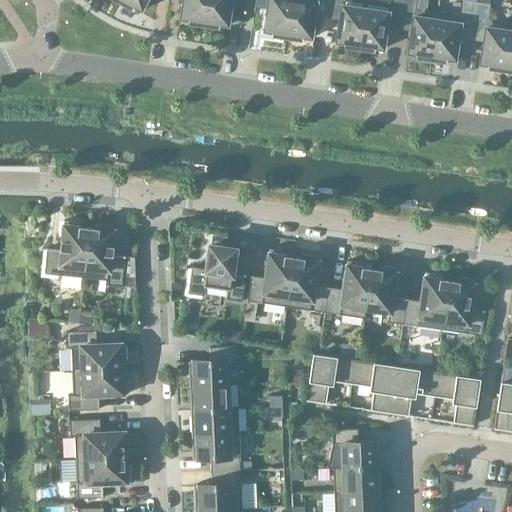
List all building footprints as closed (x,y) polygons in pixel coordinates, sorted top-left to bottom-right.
[(118,0),(118,1),(131,8),(132,5),(140,10),(145,0),(118,0)] [(203,25),(206,0),(182,0),(180,18),(189,20),(188,23),(203,25)] [(206,0),(203,25),(217,27),(218,24),(227,25),(230,0),(206,0)] [(291,0),(262,0),(267,1),(263,31),(272,32),(272,35),(286,37),(291,0)] [(291,0),(286,37),(300,40),(301,36),(310,38),(314,8),(327,10),(328,0),(291,0)] [(339,12),(335,42),(344,43),(344,46),(358,48),(364,9),(341,5),(342,0),(328,0),(327,10),(339,12)] [(388,0),(387,12),(364,9),(358,48),(372,50),(373,47),(382,49),(387,19),(399,21),(401,0),(388,0)] [(401,0),(399,21),(411,22),(407,53),(416,54),(416,57),(430,59),(437,12),(425,10),(426,0),(401,0)] [(438,12),(437,12),(430,59),(444,61),(445,58),(454,60),(459,29),(471,31),(475,2),(462,0),(460,13),(450,11),(449,21),(437,20),(438,12)] [(489,4),(475,2),(471,31),(483,33),(479,63),(488,65),(488,68),(502,70),(508,30),(485,27),(489,4)] [(511,31),(508,30),(502,70),(511,71),(511,31)] [(43,274),(82,278),(87,228),(80,227),(81,222),(63,220),(61,242),(60,242),(59,249),(46,248),(43,274)] [(95,229),(87,228),(82,278),(105,280),(105,285),(135,288),(133,257),(124,256),(111,255),(111,247),(113,225),(95,224),(95,229)] [(234,249),(223,247),(224,239),(212,237),(211,245),(208,245),(205,269),(191,267),(187,293),(202,295),(204,286),(226,289),(225,299),(241,301),(245,275),(231,273),(234,249)] [(264,278),(250,275),(246,301),(285,307),(293,257),(285,256),(286,251),(269,249),(264,278)] [(285,307),(324,313),(328,287),(314,285),(318,256),(301,253),(300,259),(293,257),(285,307)] [(363,318),(370,269),(363,268),(364,263),(347,260),(342,289),(328,287),(324,313),(363,318)] [(378,270),(370,269),(363,318),(364,319),(365,309),(388,312),(386,322),(402,324),(406,299),(392,297),(396,268),(379,265),(378,270)] [(442,321),(448,281),(441,280),(442,274),(424,272),(420,301),(406,299),(402,324),(418,327),(419,317),(442,321)] [(456,282),(448,281),(442,321),(466,324),(465,334),(480,336),(484,310),(469,308),(474,279),(456,277),(456,282)] [(79,310),(68,309),(67,322),(78,323),(79,310)] [(70,348),(71,371),(121,369),(120,361),(126,361),(125,344),(95,345),(95,331),(64,332),(65,348),(70,348)] [(209,347),(209,360),(192,361),(192,367),(188,367),(188,386),(227,384),(226,361),(235,360),(235,346),(209,347)] [(327,384),(331,381),(351,384),(354,360),(312,354),(305,401),(324,404),(327,384)] [(395,366),(354,360),(351,384),(370,387),(373,391),(370,411),(388,413),(395,366)] [(414,393),(433,396),(437,373),(395,366),(388,413),(407,416),(410,396),(414,393)] [(68,411),(98,409),(97,395),(127,394),(126,376),(121,376),(121,369),(71,371),(72,394),(67,394),(68,411)] [(35,371),(35,390),(47,391),(46,399),(62,400),(63,372),(35,371)] [(437,373),(433,396),(452,399),(455,403),(452,423),(472,426),(479,379),(437,373)] [(511,383),(500,382),(493,429),(511,431),(511,383)] [(227,407),(227,384),(188,386),(189,404),(194,404),(194,410),(237,408),(237,407),(227,407)] [(285,414),(285,396),(273,397),(273,414),(285,414)] [(190,415),(190,434),(238,432),(237,408),(194,410),(194,415),(190,415)] [(98,419),(68,420),(69,436),(74,436),(74,459),(124,457),(124,450),(129,450),(128,432),(99,433),(98,419)] [(332,444),(328,468),(333,468),(342,467),(377,466),(376,441),(358,442),(357,429),(331,430),(332,444)] [(240,470),(238,432),(190,434),(191,452),(196,452),(196,459),(209,458),(210,471),(240,470)] [(124,465),(124,457),(74,459),(76,499),(102,498),(101,483),(130,482),(130,464),(124,465)] [(53,464),(54,480),(72,479),(71,463),(53,464)] [(342,467),(333,468),(334,492),(343,491),(378,490),(377,466),(342,467)] [(303,479),(303,469),(290,469),(290,480),(303,479)] [(241,508),(240,470),(210,471),(210,484),(197,485),(197,491),(193,492),(193,510),(241,508)] [(343,491),(334,492),(334,511),(379,511),(378,490),(343,491)]
